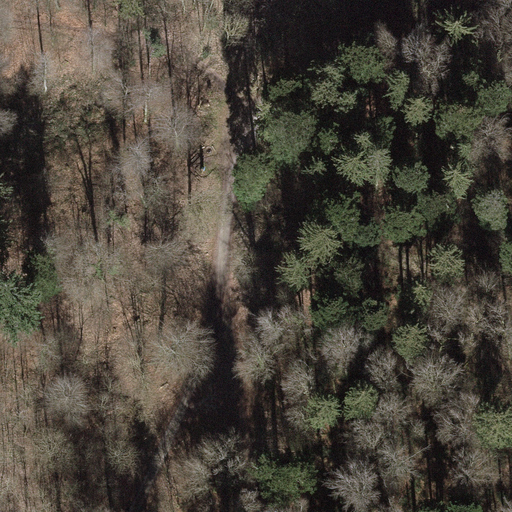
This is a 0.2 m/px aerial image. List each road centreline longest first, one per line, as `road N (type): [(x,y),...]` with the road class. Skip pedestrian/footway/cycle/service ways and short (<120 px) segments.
road 1 (track): [(244,109),(318,69),(439,34),(487,0)]
road 2 (track): [(216,342),(244,109)]
road 3 (track): [(130,511),(216,342)]
road 4 (track): [(216,342),(259,511)]
